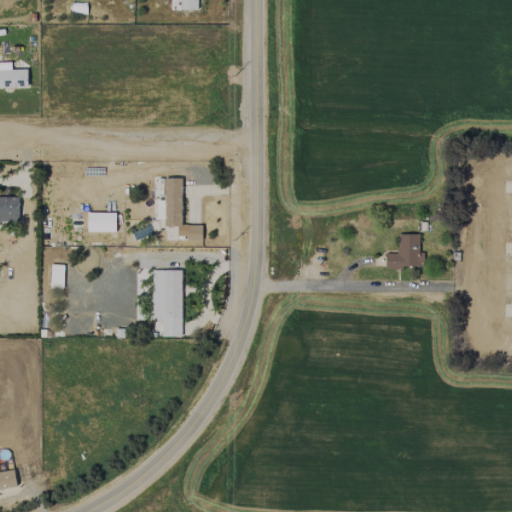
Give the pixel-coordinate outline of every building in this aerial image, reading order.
[(196,10),(195,0),(170,0),(170,9),(196,10)] [(0,62),(0,87),(26,87),(26,69),(10,69),(10,62),(0,62)] [(180,178),(163,178),(164,226),(181,226),(180,178)] [(0,222),(17,223),(18,197),(0,196),(0,222)] [(115,212),(87,212),(86,232),(114,232),(115,212)] [(201,241),(201,226),(176,225),(176,236),(185,236),(185,240),(201,241)] [(385,253),(385,268),(423,267),(422,252),(418,252),(418,234),(397,234),(397,253),(385,253)] [(49,288),(62,288),(63,265),(50,264),(49,288)] [(181,270),(151,269),(150,318),(160,318),(160,336),(180,337),(181,270)] [(0,489),(15,488),(13,471),(0,472),(0,489)]
